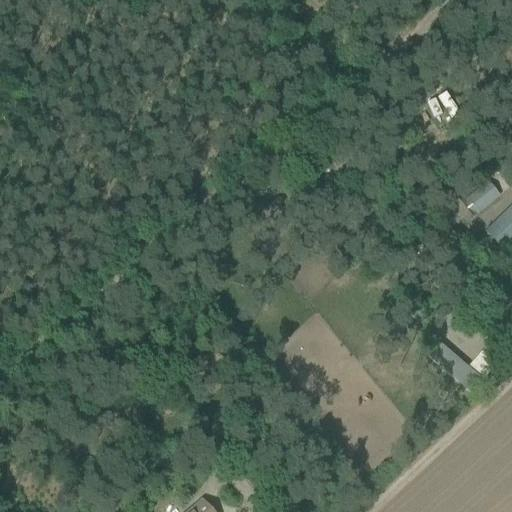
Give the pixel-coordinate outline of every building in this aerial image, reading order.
[(498,199),(487,185),(465,202),(460,195),(449,204),(465,225),(498,199)] [(511,208),(484,236),(501,253),(511,241),(511,208)] [(418,301),(407,308),(408,321),(418,326),(430,320),(430,307),(418,301)] [(511,338),(511,326),(509,323),(467,372),(480,383),(498,363),(494,359),(511,338)] [(261,406),(246,388),(236,397),(251,415),(261,406)]
